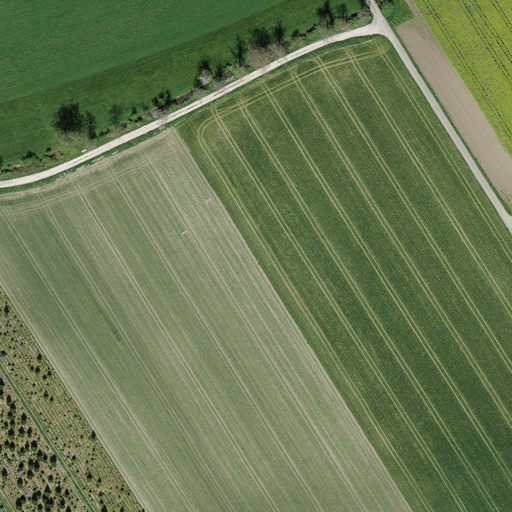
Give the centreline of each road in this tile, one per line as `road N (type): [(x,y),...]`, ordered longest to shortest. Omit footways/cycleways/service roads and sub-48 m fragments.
road 1 (track): [(386,29),(299,52),(75,162),(0,184)]
road 2 (unclassified): [(511,228),(368,0)]
